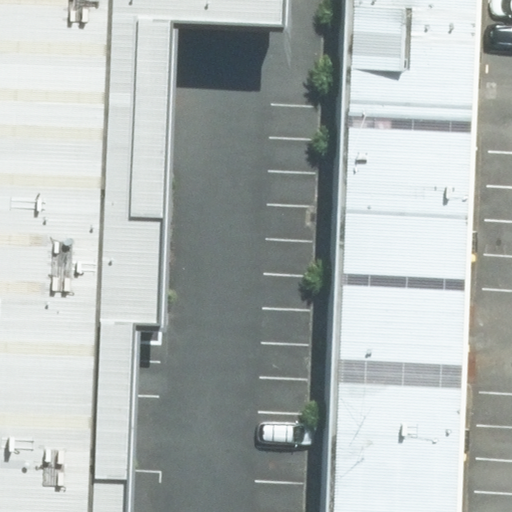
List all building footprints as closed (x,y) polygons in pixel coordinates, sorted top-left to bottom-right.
[(0,0),(0,511),(119,511),(148,45),(311,55),(314,0),(0,0)] [(480,0),(344,0),(342,88),(477,92),(480,0)] [(477,92),(342,88),(336,255),(471,260),(477,92)] [(471,260),(336,255),(330,423),(465,428),(471,260)] [(462,511),(465,428),(330,423),(326,511),(462,511)]
